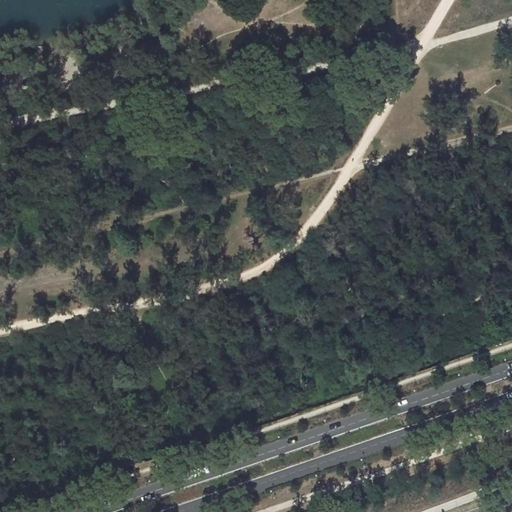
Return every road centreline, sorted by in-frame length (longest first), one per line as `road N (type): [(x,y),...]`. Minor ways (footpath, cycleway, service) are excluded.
road 1 (primary): [(511,368),(93,511)]
road 2 (primary): [(178,511),(511,397)]
